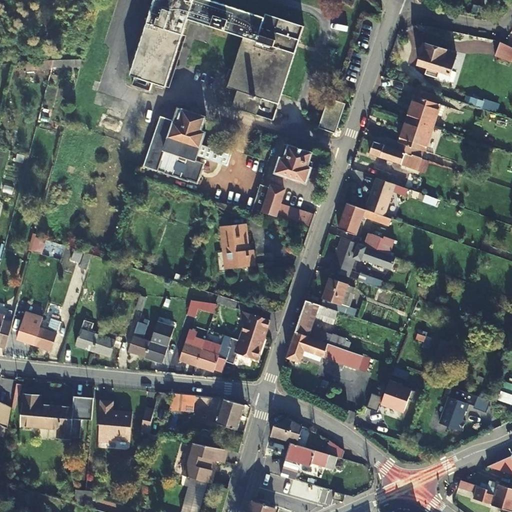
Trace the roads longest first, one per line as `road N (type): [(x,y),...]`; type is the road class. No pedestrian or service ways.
road 1 (residential): [(265,396),(397,1)]
road 2 (unknown): [(129,0),(111,80),(120,98),(145,105),(218,85),(284,105),(303,138),(346,153)]
road 3 (residential): [(0,365),(265,396)]
road 4 (residential): [(265,396),(324,421),(413,483)]
road 5 (residential): [(511,10),(494,24),(464,23),(397,1)]
road 6 (residential): [(234,511),(265,396)]
